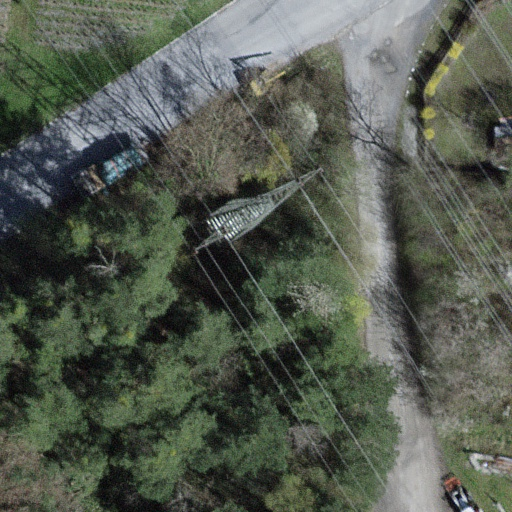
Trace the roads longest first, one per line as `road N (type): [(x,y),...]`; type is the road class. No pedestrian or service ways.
road 1 (residential): [(375,0),(372,150),(398,348),(407,511)]
road 2 (residential): [(0,204),(313,0)]
